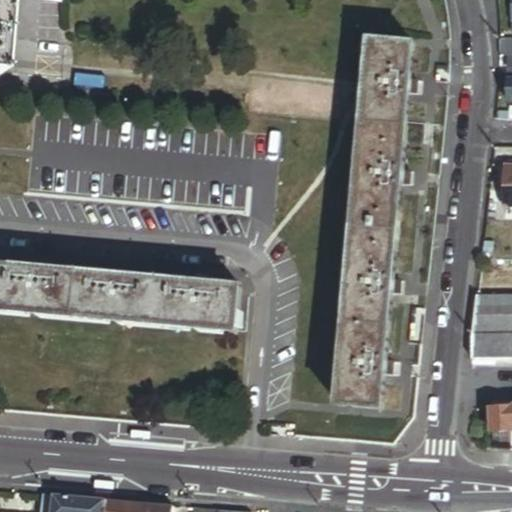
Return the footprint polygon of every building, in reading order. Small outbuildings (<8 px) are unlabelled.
[(415,102),(416,89),(419,54),(377,51),(346,415),(388,419),(391,384),(392,371),(399,293),(400,280),(407,194),(409,180),(415,102)] [(424,89),(416,89),(415,102),(423,103),(424,89)] [(416,181),(409,180),(407,194),(415,195),(416,181)] [(40,269),(39,277),(51,278),(52,271),(40,269)] [(0,273),(0,315),(242,340),(246,298),(211,294),(199,293),(132,286),(119,285),(51,278),(39,277),(0,273)] [(119,277),(119,285),(132,286),(133,279),(119,277)] [(407,280),(400,280),(399,293),(406,294),(407,280)] [(199,293),(211,294),(212,287),(200,285),(199,293)] [(511,295),(502,296),(482,295),(478,336),(511,335),(511,295)] [(511,335),(478,336),(477,360),(511,359),(511,335)] [(392,371),(391,384),(398,384),(399,371),(392,371)] [(511,405),(496,408),(498,434),(511,433),(511,405)] [(499,452),(511,452),(511,433),(498,434),(499,452)] [(109,511),(110,504),(45,499),(44,511),(109,511)]
